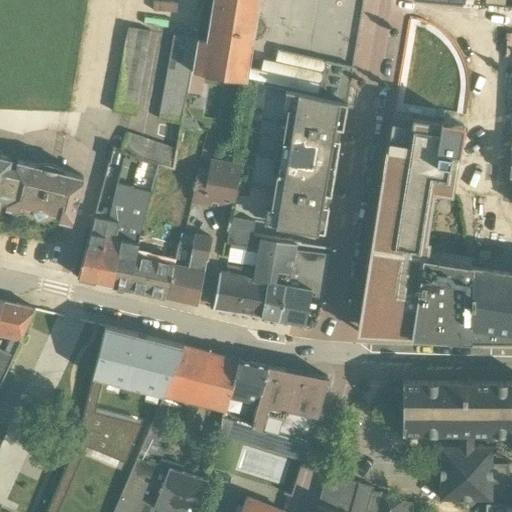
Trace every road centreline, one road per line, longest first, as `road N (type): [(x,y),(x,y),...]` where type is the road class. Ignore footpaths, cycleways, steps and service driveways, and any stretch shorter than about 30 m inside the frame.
road 1 (residential): [(333,354),(385,0)]
road 2 (residential): [(0,279),(333,354)]
road 3 (residential): [(511,362),(333,354)]
